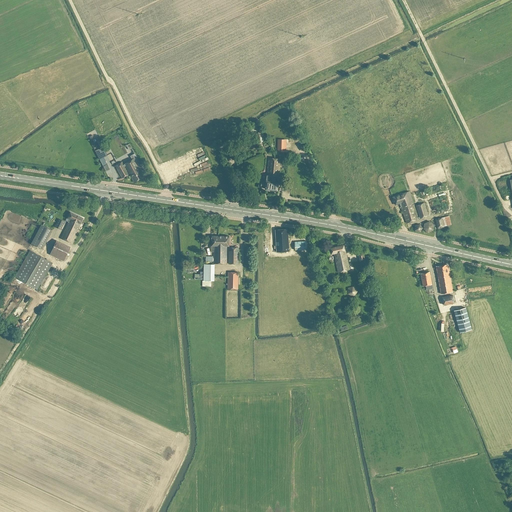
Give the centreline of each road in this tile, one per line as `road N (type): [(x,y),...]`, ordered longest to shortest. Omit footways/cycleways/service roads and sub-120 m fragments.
road 1 (primary): [(511,264),(317,222),(0,175)]
road 2 (track): [(402,0),(511,212)]
road 3 (track): [(166,200),(163,179),(69,0)]
